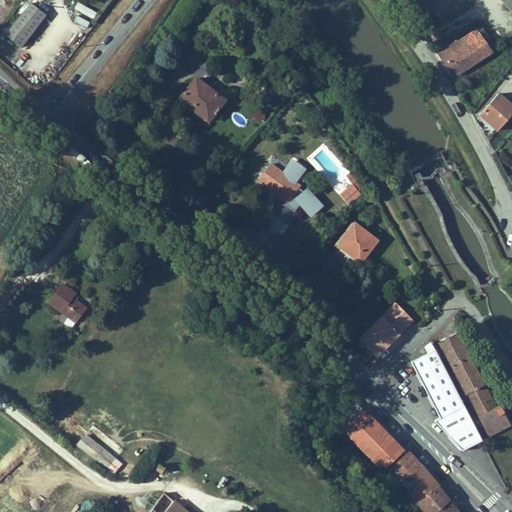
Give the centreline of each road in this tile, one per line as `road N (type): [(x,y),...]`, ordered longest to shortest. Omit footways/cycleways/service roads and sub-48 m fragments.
road 1 (primary): [(51,118),(231,256),(366,383)]
road 2 (unclassified): [(387,0),(486,158),(511,226)]
road 3 (primary): [(366,383),(495,511)]
road 4 (track): [(115,167),(0,303)]
road 5 (track): [(0,398),(99,475),(145,478)]
road 6 (tertiary): [(51,118),(147,0)]
road 7 (residential): [(366,383),(454,299)]
